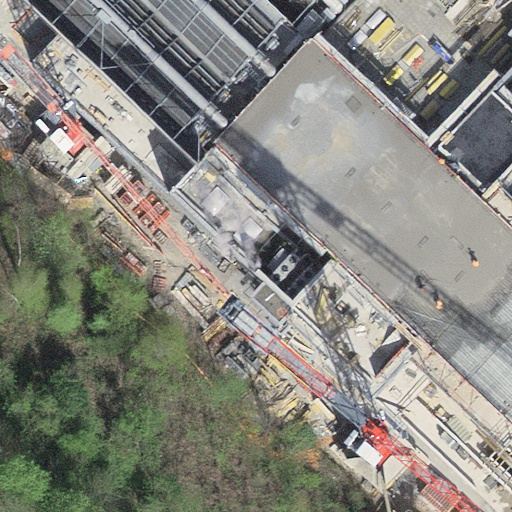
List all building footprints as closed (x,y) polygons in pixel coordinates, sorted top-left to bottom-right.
[(479,171),(445,139),(486,96),(411,25),(434,0),(97,0),(80,18),(60,0),(0,0),(0,38),(266,291),(251,306),(270,323),(284,308),(336,253),(363,225),(397,257),(370,285),(432,344),(498,407),(511,419),(511,257),(451,200),(479,171)] [(60,0),(80,18),(97,0),(60,0)] [(511,0),(434,0),(411,25),(486,96),(511,69),(511,0)] [(511,257),(511,69),(486,96),(445,139),(479,171),(451,200),(511,257)] [(370,285),(397,257),(363,225),(336,253),(370,285)] [(379,401),(445,463),(498,407),(432,344),(379,401)]
